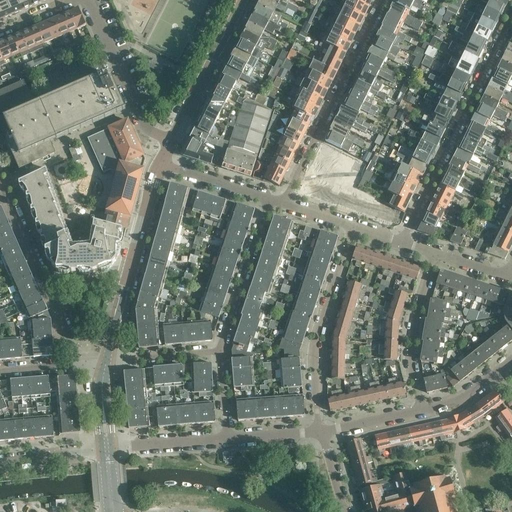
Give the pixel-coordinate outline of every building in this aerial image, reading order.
[(7,0),(0,0),(0,9),(4,18),(14,14),(7,0)] [(19,0),(7,0),(14,14),(24,10),(19,0)] [(19,0),(24,10),(46,0),(19,0)] [(270,0),(261,0),(259,5),(274,13),(276,8),(292,17),(294,12),(278,4),(270,0)] [(270,0),(278,4),(294,12),(296,8),(287,3),(287,0),(270,0)] [(339,0),(338,3),(348,8),(364,17),(369,7),(354,0),(352,0),(349,7),(344,4),(345,2),(340,0),(339,0)] [(409,0),(395,0),(394,3),(410,11),(412,7),(428,14),(430,10),(421,6),(409,0)] [(409,0),(421,6),(430,10),(431,7),(423,2),(418,0),(409,0)] [(461,0),(451,0),(449,4),(459,8),(462,1),(461,0)] [(478,0),(488,4),(486,9),(501,16),(505,7),(490,0),(489,0),(478,0)] [(345,14),(343,18),(360,26),(364,17),(348,8),(335,2),(333,6),(342,11),(341,12),(345,14)] [(394,3),(389,11),(413,23),(418,26),(420,22),(411,18),(411,17),(412,16),(408,14),(410,11),(394,3)] [(455,16),(459,8),(449,4),(446,11),(446,12),(452,14),(455,16)] [(259,5),(254,14),(285,30),(287,25),(280,21),(282,17),(274,13),(259,5)] [(440,5),(436,14),(442,17),(446,8),(440,5)] [(468,11),(482,18),(496,25),(501,16),(486,9),(477,5),(475,9),(469,7),(468,11)] [(79,8),(70,12),(77,29),(86,25),(79,8)] [(389,11),(385,19),(401,28),(403,23),(411,27),(416,30),(418,26),(413,23),(389,11)] [(468,22),(477,27),(492,34),(496,25),(482,18),(468,11),(466,14),(471,17),(470,19),(468,22)] [(70,12),(62,15),(69,33),(77,29),(70,12)] [(448,23),(452,14),(446,12),(442,20),(448,23)] [(310,24),(315,15),(311,13),(306,22),(310,24)] [(254,14),(249,23),(265,30),(273,34),(275,30),(283,34),(285,30),(254,14)] [(62,15),(54,19),(61,36),(69,33),(62,15)] [(332,19),(330,23),(355,35),(360,26),(343,18),(341,22),(337,20),(337,21),(332,19)] [(54,19),(46,22),(53,40),(61,36),(54,19)] [(385,19),(381,28),(404,40),(409,42),(410,38),(406,36),(399,33),(401,28),(385,19)] [(46,22),(37,26),(45,43),(53,40),(46,22)] [(464,31),(473,35),(488,42),(492,34),(477,27),(468,22),(467,26),(464,31)] [(249,23),(245,32),(260,39),(275,46),(277,42),(262,35),(265,30),(249,23)] [(355,35),(330,23),(328,27),(333,29),(333,30),(336,32),(334,36),(350,45),(355,35)] [(37,26),(29,29),(38,50),(46,47),(45,43),(37,26)] [(381,28),(377,37),(393,45),(395,41),(407,47),(409,43),(404,40),(381,28)] [(457,28),(455,31),(464,36),(462,40),(469,44),(484,51),(488,42),(473,35),(457,28)] [(21,33),(29,50),(30,54),(38,50),(29,29),(21,33)] [(307,35),(301,31),(297,39),(303,42),(307,35)] [(260,39),(245,32),(240,40),(256,48),(259,43),(272,50),(275,46),(260,39)] [(21,33),(13,36),(20,53),(29,50),(21,33)] [(13,36),(5,40),(12,57),(14,61),(22,57),(20,53),(13,36)] [(323,37),(321,41),(346,53),(350,45),(334,36),(332,41),(328,39),(323,37)] [(377,37),(372,45),(396,57),(405,62),(407,58),(398,54),(390,50),(392,45),(393,45),(377,37)] [(436,39),(432,37),(428,45),(432,47),(436,39)] [(81,39),(75,42),(78,47),(84,45),(81,39)] [(5,40),(0,41),(0,50),(4,60),(12,57),(5,40)] [(256,48),(240,40),(236,49),(251,57),(267,64),(269,60),(254,52),(256,48)] [(346,53),(321,41),(319,45),(324,48),(323,48),(327,50),(325,55),(342,63),(346,53)] [(453,47),(465,53),(479,60),(484,51),(469,44),(466,49),(455,44),(453,47)] [(372,45),(368,54),(384,62),(386,58),(394,61),(401,66),(404,62),(396,57),(372,45)] [(453,52),(451,57),(475,69),(479,60),(465,53),(448,45),(447,49),(453,52)] [(438,51),(428,46),(425,51),(436,56),(438,51)] [(63,47),(57,50),(60,55),(66,53),(63,47)] [(425,51),(418,47),(414,54),(421,58),(425,51)] [(236,49),(231,58),(247,65),(249,61),(259,66),(265,68),(267,64),(251,57),(236,49)] [(57,50),(52,52),(54,58),(60,55),(57,50)] [(278,59),(284,61),(288,53),(282,50),(278,59)] [(292,50),(287,59),(292,61),(296,52),(292,50)] [(511,55),(506,52),(501,60),(511,65),(511,55)] [(368,54),(364,63),(387,75),(395,79),(397,75),(389,71),(382,67),(384,62),(368,54)] [(323,59),(321,58),(319,63),(337,72),(342,63),(325,55),(323,59)] [(432,61),(425,57),(421,64),(429,68),(432,61)] [(449,61),(446,66),(470,78),(475,69),(451,57),(449,61)] [(231,58),(227,66),(242,74),(256,81),(257,82),(259,78),(244,69),(247,65),(231,58)] [(289,71),(294,62),(292,61),(287,59),(285,63),(282,68),(288,70),(289,71)] [(317,62),(313,60),(309,70),(316,73),(332,82),(337,72),(319,63),(317,62)] [(497,70),(511,77),(511,76),(511,65),(501,60),(497,70)] [(364,63),(359,72),(375,80),(378,75),(385,79),(395,83),(397,80),(387,75),(364,63)] [(454,74),(451,80),(466,87),(470,78),(446,66),(442,64),(440,68),(454,74)] [(227,66),(222,75),(236,82),(238,83),(240,78),(253,85),(256,81),(242,74),(227,66)] [(416,68),(412,66),(408,74),(412,76),(416,68)] [(14,68),(8,71),(11,77),(17,74),(14,68)] [(283,80),(288,70),(282,68),(278,77),(283,80)] [(273,73),(272,73),(270,77),(271,78),(274,79),(279,71),(275,69),(273,73)] [(309,70),(304,79),(328,91),(332,82),(316,73),(309,70)] [(497,70),(493,79),(507,86),(510,81),(511,81),(511,76),(511,77),(497,70)] [(8,71),(3,73),(5,79),(11,77),(8,71)] [(359,72),(355,80),(371,88),(378,92),(386,96),(388,92),(380,88),(380,87),(379,87),(381,83),(375,80),(359,72)] [(11,87),(0,91),(0,124),(11,151),(19,169),(20,169),(20,168),(55,153),(48,135),(54,132),(57,139),(123,110),(122,108),(106,73),(104,74),(98,77),(34,104),(24,81),(21,73),(8,79),(11,87)] [(222,75),(218,85),(231,92),(236,82),(222,75)] [(447,88),(462,96),(466,87),(451,80),(449,84),(430,75),(428,79),(447,88)] [(278,89),(283,80),(278,77),(276,80),(273,86),(277,88),(278,89)] [(273,86),(276,80),(274,79),(271,78),(267,86),(271,89),(273,86)] [(328,91),(304,79),(300,88),(307,92),(323,100),(328,91)] [(493,79),(488,87),(503,94),(511,98),(511,94),(505,91),(507,86),(493,79)] [(355,80),(351,89),(367,97),(369,92),(383,99),(385,96),(378,92),(371,88),(355,80)] [(445,92),(443,97),(457,104),(462,96),(447,88),(431,81),(430,85),(445,92)] [(404,83),(400,92),(404,94),(408,85),(404,83)] [(218,85),(212,96),(226,103),(231,92),(218,85)] [(273,98),(277,88),(273,86),(271,89),(268,96),(273,98)] [(488,87),(484,96),(499,103),(501,99),(511,103),(511,98),(503,94),(488,87)] [(300,88),(295,97),(319,109),(323,100),(307,92),(300,88)] [(347,98),(370,109),(377,112),(378,108),(372,105),(364,102),(367,97),(351,89),(347,98)] [(400,92),(396,101),(400,103),(404,94),(400,92)] [(406,100),(413,104),(415,99),(408,95),(406,100)] [(212,96),(206,106),(220,114),(226,103),(212,96)] [(484,96),(480,105),(494,112),(506,118),(508,114),(496,108),(499,103),(484,96)] [(319,109),(295,97),(290,106),(295,109),(298,110),(311,117),(314,118),(319,109)] [(427,100),(438,106),(453,113),(457,104),(443,97),(440,102),(429,97),(427,100)] [(227,151),(222,168),(232,171),(251,177),(256,160),(272,111),(248,98),(246,100),(243,103),(227,151)] [(347,98),(342,106),(359,114),(361,110),(368,113),(374,116),(376,112),(370,109),(347,98)] [(437,110),(434,115),(449,122),(453,113),(438,106),(425,100),(423,103),(437,110)] [(480,105),(476,113),(490,121),(492,117),(504,123),(506,118),(494,112),(480,105)] [(206,106),(201,118),(215,125),(220,114),(206,106)] [(342,106),(338,114),(362,126),(367,129),(371,131),(373,127),(369,125),(356,119),(359,114),(342,106)] [(389,108),(385,116),(392,120),(396,112),(389,108)] [(295,115),(293,119),(308,127),(310,126),(314,118),(311,117),(298,110),(295,109),(293,113),(295,115)] [(401,109),(398,115),(404,118),(407,111),(401,109)] [(274,110),(271,120),(274,122),(275,120),(277,121),(280,113),(274,110)] [(412,115),(407,113),(403,121),(408,123),(412,115)] [(476,113),(471,122),(486,129),(502,137),(503,133),(488,126),(490,121),(476,113)] [(338,114),(334,123),(350,131),(353,127),(360,130),(363,132),(368,134),(370,131),(365,129),(362,126),(338,114)] [(422,120),(432,125),(444,131),(449,122),(434,115),(432,119),(424,116),(422,120)] [(426,132),(428,134),(440,140),(444,131),(432,125),(417,117),(415,121),(428,127),(426,132)] [(201,118),(195,128),(209,135),(215,125),(201,118)] [(291,124),(289,128),(304,136),(306,135),(307,133),(306,131),(308,127),(293,119),(291,118),(288,122),(291,124)] [(98,133),(88,138),(104,173),(110,170),(116,172),(103,222),(104,223),(126,229),(129,218),(143,169),(145,160),(143,156),(141,149),(128,120),(108,129),(98,133)] [(271,120),(268,129),(274,131),(277,122),(275,121),(274,122),(271,120)] [(471,122),(467,131),(482,138),(484,134),(496,140),(500,142),(497,146),(502,149),(507,140),(498,136),(486,129),(471,122)] [(334,123),(329,132),(353,143),(362,148),(364,144),(348,136),(350,131),(334,123)] [(286,133),(284,137),(299,145),(300,144),(302,143),(303,141),(302,140),(304,136),(289,128),(286,127),(284,131),(286,133)] [(195,128),(190,138),(194,140),(194,141),(204,146),(209,136),(209,135),(195,128)] [(409,130),(407,134),(410,135),(436,149),(440,140),(428,134),(426,132),(423,137),(411,131),(409,130)] [(463,140),(477,147),(493,155),(495,151),(479,143),(482,138),(467,131),(463,140)] [(329,132),(325,140),(327,141),(327,142),(341,149),(343,144),(351,147),(357,150),(359,147),(353,143),(329,132)] [(394,138),(386,135),(382,143),(390,146),(394,138)] [(410,135),(408,140),(419,145),(417,150),(432,157),(436,149),(410,135)] [(194,140),(190,138),(182,152),(184,156),(211,164),(213,159),(219,161),(220,159),(223,160),(228,142),(220,139),(219,141),(215,139),(209,136),(204,146),(194,141),(194,140)] [(282,141),(280,146),(295,154),(295,153),(297,153),(298,150),(297,149),(299,145),(284,137),(282,136),(280,140),(282,141)] [(463,140),(458,149),(473,156),(475,151),(491,159),(492,155),(477,147),(463,140)] [(333,161),(338,150),(324,143),(318,154),(333,161)] [(275,155),(291,163),(291,162),(293,162),(294,159),(293,158),(295,154),(280,146),(277,145),(275,149),(278,150),(275,155)] [(73,147),(68,149),(72,158),(74,162),(79,160),(77,156),(73,147)] [(400,147),(398,151),(401,152),(414,159),(427,166),(432,157),(417,150),(415,155),(400,147)] [(458,149),(454,157),(469,165),(480,170),(484,172),(485,168),(482,167),(470,161),(473,156),(458,149)] [(367,161),(371,154),(366,151),(362,159),(367,161)] [(397,153),(396,155),(399,157),(402,158),(400,161),(399,163),(401,164),(408,168),(415,171),(423,175),(427,166),(414,159),(401,152),(398,151),(397,153)] [(271,164),(286,172),(286,171),(288,171),(289,169),(289,167),(291,163),(275,155),(273,154),(271,158),(273,159),(271,164)] [(327,173),(333,161),(318,154),(313,166),(327,173)] [(454,157),(450,166),(464,173),(467,169),(478,174),(480,171),(469,165),(454,157)] [(259,158),(253,177),(270,183),(271,182),(279,186),(286,172),(271,164),(266,173),(262,172),(264,161),(259,158)] [(213,159),(211,164),(220,167),(223,160),(220,159),(219,161),(213,159)] [(398,163),(393,172),(401,176),(403,177),(418,185),(423,175),(415,171),(408,168),(401,164),(401,165),(398,163)] [(450,166),(445,175),(460,182),(471,188),(473,184),(462,178),(464,173),(450,166)] [(19,181),(19,184),(20,184),(20,187),(22,190),(24,192),(26,193),(27,193),(51,182),(46,169),(46,168),(24,179),(19,181)] [(393,172),(389,181),(391,183),(399,186),(414,194),(418,185),(403,177),(401,176),(393,172)] [(445,175),(441,184),(455,192),(458,187),(469,193),(471,188),(460,182),(445,175)] [(307,178),(302,193),(313,197),(318,182),(307,178)] [(359,183),(356,188),(361,190),(365,181),(361,179),(359,183)] [(27,193),(26,193),(26,197),(27,197),(27,200),(28,202),(29,205),(31,207),(55,195),(51,182),(27,193)] [(318,182),(313,197),(325,201),(330,186),(318,182)] [(170,183),(168,192),(188,198),(190,189),(170,183)] [(391,183),(387,192),(391,194),(394,195),(409,203),(414,194),(399,186),(391,183)] [(441,184),(436,194),(451,201),(453,196),(468,202),(469,199),(455,192),(441,184)] [(330,186),(325,201),(336,205),(341,189),(330,186)] [(341,189),(336,205),(348,208),(353,193),(341,189)] [(168,192),(165,202),(185,207),(188,198),(168,192)] [(199,192),(192,212),(202,215),(208,195),(199,192)] [(353,193),(348,208),(359,212),(364,197),(353,193)] [(391,194),(389,199),(392,200),(389,205),(390,205),(404,213),(409,203),(394,195),(391,194)] [(451,201),(436,194),(431,204),(446,211),(449,213),(454,215),(456,212),(452,209),(451,211),(447,209),(451,201)] [(55,195),(31,207),(31,211),(32,211),(32,213),(32,216),(34,219),(36,221),(60,209),(55,195)] [(218,198),(208,195),(202,215),(211,218),(212,215),(218,198)] [(364,197),(359,212),(371,216),(376,201),(364,197)] [(226,201),(218,198),(212,215),(211,218),(220,220),(222,214),(225,206),(226,201)] [(165,202),(163,211),(183,216),(185,207),(165,202)] [(235,203),(232,212),(252,219),(255,210),(235,203)] [(449,213),(431,204),(426,214),(441,221),(443,215),(445,217),(447,214),(448,215),(449,213)] [(404,213),(390,205),(384,217),(399,224),(404,213)] [(497,213),(506,217),(511,220),(511,208),(507,215),(503,213),(504,211),(499,209),(497,213)] [(36,221),(36,224),(36,227),(37,230),(38,232),(41,234),(65,223),(60,209),(36,221)] [(163,211),(160,221),(180,226),(183,216),(163,211)] [(229,221),(249,228),(252,219),(232,212),(229,221)] [(505,220),(501,226),(511,231),(511,220),(506,217),(497,213),(495,217),(500,220),(501,218),(505,220)] [(426,214),(422,223),(437,230),(441,221),(426,214)] [(6,215),(0,217),(0,228),(9,225),(9,224),(6,215)] [(274,216),(271,225),(291,231),(294,222),(292,222),(274,216)] [(464,228),(467,222),(459,218),(456,224),(464,228)] [(41,234),(41,238),(41,241),(42,244),(43,246),(46,248),(45,248),(45,252),(46,252),(46,255),(47,257),(48,260),(50,262),(51,265),(56,269),(57,269),(57,271),(59,272),(62,273),(65,273),(68,273),(70,272),(78,273),(78,272),(80,273),(83,274),(86,275),(89,274),(91,273),(99,270),(102,271),(105,270),(107,270),(110,268),(112,266),(112,265),(116,260),(117,256),(119,254),(120,251),(120,248),(120,245),(120,242),(123,242),(126,229),(105,223),(104,223),(103,222),(98,221),(94,220),(92,220),(91,219),(91,220),(90,234),(85,232),(83,232),(81,232),(78,232),(76,233),(74,234),(72,235),(70,237),(65,223),(41,234)] [(160,221),(157,230),(178,235),(180,226),(160,221)] [(229,221),(226,230),(246,237),(249,228),(229,221)] [(437,230),(422,223),(418,231),(436,237),(448,241),(450,236),(437,230)] [(9,225),(0,228),(0,238),(13,233),(9,225)] [(291,231),(271,225),(268,234),(288,240),(291,231)] [(488,231),(497,236),(511,243),(511,231),(501,226),(498,234),(494,233),(495,230),(490,228),(488,231)] [(306,227),(303,235),(307,236),(309,237),(312,229),(306,227)] [(451,240),(450,242),(460,246),(465,247),(466,244),(462,242),(465,235),(469,237),(470,235),(467,233),(457,228),(451,240)] [(178,235),(157,230),(155,238),(175,244),(178,235)] [(226,230),(223,239),(243,246),(246,237),(226,230)] [(318,231),(315,240),(335,246),(338,237),(321,231),(318,231)] [(492,246),(493,246),(508,253),(511,245),(511,243),(497,236),(488,231),(486,236),(491,238),(490,239),(494,240),(492,246)] [(13,233),(0,238),(0,248),(0,249),(17,241),(13,233)] [(285,249),(288,240),(268,234),(265,243),(285,249)] [(155,238),(153,248),(173,253),(175,244),(155,238)] [(223,239),(220,249),(240,255),(243,246),(223,239)] [(335,246),(315,240),(312,249),(332,255),(335,246)] [(479,240),(475,250),(479,251),(483,242),(479,240)] [(17,241),(0,249),(0,248),(0,254),(2,258),(4,258),(21,250),(17,241)] [(285,249),(265,243),(262,252),(282,258),(285,249)] [(487,248),(484,253),(505,260),(508,253),(493,246),(491,250),(487,248)] [(356,247),(352,260),(354,261),(356,261),(355,266),(360,268),(361,263),(365,250),(356,247)] [(153,248),(150,256),(170,262),(173,253),(153,248)] [(220,249),(217,258),(237,264),(240,255),(220,249)] [(330,264),(332,255),(312,249),(310,258),(330,264)] [(21,250),(4,258),(2,258),(6,267),(8,266),(25,259),(25,258),(24,258),(21,250)] [(365,250),(361,263),(366,264),(364,269),(369,271),(375,253),(365,250)] [(282,258),(262,252),(259,261),(279,268),(282,258)] [(375,253),(369,271),(373,272),(375,267),(380,269),(384,256),(377,254),(375,253)] [(150,256),(148,265),(168,270),(170,262),(150,256)] [(384,256),(380,269),(384,270),(383,275),(388,277),(393,259),(384,256)] [(217,258),(214,267),(234,273),(237,264),(217,258)] [(310,258),(307,267),(327,273),(330,264),(310,258)] [(25,259),(8,266),(6,267),(9,276),(11,275),(29,267),(25,259)] [(393,259),(388,277),(392,278),(393,273),(398,275),(402,262),(393,259)] [(279,268),(259,261),(256,270),(276,277),(279,268)] [(402,262),(398,275),(402,276),(401,281),(406,283),(407,278),(411,265),(402,262)] [(148,265),(145,274),(166,279),(168,270),(148,265)] [(407,278),(406,283),(410,284),(411,279),(414,280),(416,281),(420,268),(411,265),(407,278)] [(29,267),(11,275),(9,276),(13,285),(16,284),(32,277),(32,276),(29,267)] [(234,273),(214,267),(211,276),(231,282),(234,273)] [(307,267),(304,276),(324,282),(327,273),(307,267)] [(273,286),(276,277),(256,270),(253,279),(273,286)] [(441,270),(436,284),(435,288),(437,289),(438,285),(444,287),(442,291),(445,292),(446,288),(451,274),(441,270)] [(145,274),(143,282),(163,288),(166,279),(145,274)] [(451,274),(446,288),(445,292),(447,292),(448,288),(453,290),(452,294),(454,295),(455,291),(460,277),(451,274)] [(211,276),(208,285),(228,291),(231,282),(211,276)] [(304,276),(301,285),(321,291),(324,282),(304,276)] [(32,277),(16,284),(13,285),(17,293),(19,292),(36,284),(32,277)] [(460,277),(455,291),(454,295),(456,295),(457,291),(463,293),(461,297),(464,298),(465,294),(470,280),(460,277)] [(273,286),(253,279),(250,288),(270,295),(273,286)] [(470,280),(465,294),(464,298),(466,298),(467,294),(472,296),(471,300),(473,301),(475,297),(479,283),(470,280)] [(143,282),(141,291),(161,297),(163,288),(143,282)] [(349,282),(346,291),(364,296),(365,291),(360,290),(362,285),(351,282),(349,282)] [(479,283),(475,297),(473,301),(475,302),(477,298),(482,299),(480,303),(483,304),(484,300),(489,286),(479,283)] [(36,284),(19,292),(17,293),(21,302),(23,301),(40,293),(36,284)] [(228,291),(208,285),(205,294),(225,300),(228,291)] [(301,285),(298,294),(318,300),(321,291),(301,285)] [(489,286),(484,300),(483,304),(485,305),(486,301),(491,303),(490,306),(492,307),(494,303),(498,289),(489,286)] [(263,298),(265,293),(250,288),(247,297),(267,304),(268,299),(263,298)] [(394,295),(392,300),(404,304),(407,295),(405,294),(406,294),(400,292),(398,292),(390,289),(388,294),(394,295)] [(498,289),(494,303),(492,307),(494,308),(496,304),(500,306),(499,309),(501,310),(503,306),(507,294),(507,293),(498,289)] [(141,291),(136,310),(154,309),(157,308),(160,299),(161,297),(141,291)] [(346,291),(344,300),(356,304),(358,299),(363,301),(364,296),(346,291)] [(40,293),(23,301),(21,302),(25,310),(27,309),(44,301),(40,293)] [(503,312),(504,320),(504,321),(511,330),(511,294),(509,293),(503,312)] [(205,294),(202,303),(222,309),(225,300),(205,294)] [(298,294),(295,303),(315,309),(318,300),(298,294)] [(265,308),(267,304),(247,297),(244,306),(259,311),(261,306),(265,308)] [(356,304),(344,300),(341,309),(359,314),(360,310),(355,308),(356,304)] [(385,302),(384,307),(401,313),(404,304),(392,300),(391,304),(385,302)] [(451,310),(446,309),(447,302),(434,300),(433,301),(430,301),(429,311),(450,314),(451,310)] [(44,301),(27,309),(25,310),(16,314),(17,318),(26,314),(29,320),(47,311),(48,310),(44,301)] [(199,311),(201,312),(201,313),(219,318),(222,309),(202,303),(199,311)] [(291,311),(291,312),(312,318),(315,309),(295,303),(292,311),(291,311)] [(264,313),(259,311),(244,306),(241,315),(242,316),(261,322),(264,313)] [(401,313),(384,307),(382,312),(388,314),(385,320),(399,321),(401,313)] [(154,309),(136,310),(136,320),(157,318),(157,308),(154,309)] [(357,319),(359,314),(341,309),(338,319),(351,322),(352,318),(357,319)] [(429,311),(427,319),(436,320),(449,322),(449,320),(449,319),(463,321),(462,316),(454,315),(450,314),(429,311)] [(291,312),(288,321),(308,327),(311,318),(312,318),(291,312)] [(168,324),(163,325),(164,332),(164,336),(165,340),(165,346),(175,345),(173,324),(173,321),(172,315),(169,315),(168,321),(168,324)] [(262,322),(242,316),(239,324),(257,330),(259,331),(262,322)] [(157,318),(136,320),(137,329),(158,327),(157,318)] [(213,341),(211,321),(206,321),(206,318),(201,318),(201,322),(203,342),(213,341)] [(31,331),(33,330),(52,329),(51,319),(32,321),(30,322),(31,331)] [(189,323),(182,323),(184,344),(194,343),(192,322),(192,319),(189,320),(189,323)] [(192,319),(192,322),(194,343),(203,342),(201,322),(197,322),(197,319),(192,319)] [(350,327),(351,322),(338,319),(335,327),(353,333),(355,328),(350,327)] [(425,319),(424,330),(440,333),(445,334),(446,329),(441,328),(442,325),(443,325),(448,325),(449,322),(436,320),(427,319),(425,319)] [(380,326),(380,331),(398,332),(399,321),(385,320),(385,326),(380,326)] [(173,321),(173,324),(175,345),(184,344),(182,323),(178,324),(177,321),(173,321)] [(288,321),(285,330),(305,336),(308,327),(288,321)] [(486,327),(483,329),(488,336),(491,339),(500,350),(508,344),(499,333),(496,329),(492,323),(489,325),(497,334),(492,338),(490,334),(491,334),(486,327)] [(496,329),(499,333),(508,344),(511,340),(511,333),(507,326),(506,327),(504,323),(502,325),(504,328),(500,332),(498,328),(496,329)] [(239,324),(237,333),(252,338),(254,339),(257,330),(239,324)] [(164,332),(159,333),(158,327),(137,329),(138,339),(164,336),(164,332)] [(335,327),(331,340),(346,341),(347,336),(352,338),(353,333),(335,327)] [(52,329),(33,330),(31,331),(32,340),(34,340),(53,339),(52,329)] [(285,330),(282,339),(301,345),(301,344),(302,345),(305,336),(285,330)] [(424,330),(422,340),(440,343),(440,342),(439,342),(439,338),(444,338),(445,334),(440,333),(424,330)] [(398,332),(380,331),(379,336),(385,336),(384,341),(398,341),(398,332)] [(233,342),(235,343),(248,347),(252,338),(237,333),(233,342)] [(159,341),(165,340),(164,336),(138,339),(139,348),(155,347),(160,346),(159,341)] [(489,341),(484,344),(483,345),(492,357),(500,350),(491,339),(488,336),(486,337),(489,341)] [(11,338),(2,339),(3,360),(13,359),(11,338)] [(21,338),(11,338),(13,359),(23,358),(21,343),(21,340),(21,338)] [(32,340),(21,343),(23,358),(34,357),(54,356),(53,339),(34,340),(32,340)] [(301,345),(282,339),(279,349),(284,350),(299,352),(301,345)] [(331,340),(331,350),(350,350),(351,346),(345,345),(346,341),(331,340)] [(440,343),(422,340),(421,345),(423,346),(422,350),(438,353),(443,354),(444,349),(439,348),(440,343)] [(379,345),(379,350),(397,351),(398,341),(384,341),(384,345),(379,345)] [(472,348),(475,351),(484,363),(492,357),(483,345),(480,342),(478,344),(481,347),(476,350),(474,347),(472,348)] [(235,343),(232,351),(247,353),(248,347),(235,343)] [(464,354),(467,358),(476,369),(484,363),(475,351),(472,348),(469,345),(467,346),(470,350),(473,353),(469,357),(466,353),(464,354)] [(457,361),(459,364),(468,376),(476,369),(467,358),(460,349),(458,350),(465,359),(460,363),(453,352),(451,356),(455,361),(457,361)] [(299,352),(284,350),(284,360),(299,359),(299,352)] [(331,350),(331,360),(345,360),(345,355),(350,355),(350,350),(331,350)] [(397,351),(379,350),(378,355),(384,355),(383,361),(386,361),(394,361),(394,360),(397,360),(397,351)] [(422,350),(421,360),(423,361),(423,362),(437,364),(437,363),(442,364),(442,358),(443,354),(438,353),(422,350)] [(247,353),(232,351),(233,359),(250,358),(252,358),(252,353),(247,353)] [(451,355),(447,354),(446,358),(442,367),(445,367),(451,355)] [(232,359),(232,369),(253,367),(252,358),(250,358),(233,359),(232,359)] [(279,360),(279,365),(279,370),(300,368),(299,359),(284,360),(279,360)] [(331,360),(331,369),(350,369),(350,365),(345,365),(345,360),(331,360)] [(448,367),(451,371),(457,379),(459,382),(460,382),(468,376),(459,364),(457,361),(456,361),(454,362),(457,366),(453,369),(450,366),(448,367)] [(194,364),(191,364),(192,374),(212,373),(212,364),(194,364)] [(182,365),(173,366),(174,386),(184,386),(183,383),(184,383),(183,370),(182,365)] [(165,392),(169,391),(169,387),(174,386),(173,366),(163,367),(165,392)] [(433,373),(434,377),(437,391),(447,389),(447,388),(446,385),(444,374),(444,375),(443,371),(445,371),(445,367),(440,366),(440,371),(441,375),(436,376),(435,372),(433,373)] [(161,388),(161,392),(165,392),(163,367),(153,368),(154,370),(153,370),(155,386),(155,388),(161,388)] [(253,367),(232,369),(233,378),(254,377),(253,367)] [(300,368),(279,370),(280,370),(280,379),(301,378),(300,368)] [(336,379),(341,379),(345,379),(345,374),(350,374),(350,369),(331,369),(331,379),(336,379)] [(124,372),(125,381),(145,379),(145,371),(144,371),(144,370),(124,372)] [(212,373),(192,374),(192,383),(212,383),(212,373)] [(423,375),(424,379),(427,393),(437,391),(434,377),(433,373),(430,373),(431,377),(426,379),(425,375),(423,375)] [(49,376),(39,377),(41,398),(50,397),(49,383),(49,379),(49,376)] [(55,380),(56,387),(77,385),(76,376),(55,377),(55,380)] [(39,377),(30,378),(31,399),(41,398),(39,377)] [(254,377),(233,378),(234,388),(255,386),(254,377)] [(30,378),(20,379),(22,400),(31,399),(30,378)] [(301,378),(280,379),(281,389),(288,388),(302,387),(301,378)] [(398,378),(393,379),(397,397),(406,395),(404,382),(399,383),(398,378)] [(20,379),(11,380),(11,385),(12,398),(12,401),(22,400),(20,379)] [(145,379),(125,381),(126,391),(146,389),(145,379)] [(389,385),(384,386),(387,399),(397,397),(393,379),(388,380),(389,385)] [(457,379),(446,385),(447,388),(454,387),(459,382),(457,379)] [(379,382),(374,383),(378,401),(387,399),(384,386),(380,387),(379,382)] [(212,383),(192,383),(192,393),(194,393),(213,392),(212,383)] [(370,389),(365,390),(368,403),(378,401),(374,383),(369,384),(370,389)] [(77,385),(56,387),(57,397),(78,395),(77,385)] [(360,386),(355,387),(359,405),(368,403),(365,390),(361,391),(360,386)] [(351,393),(346,394),(349,407),(359,405),(355,387),(350,388),(351,393)] [(146,389),(126,391),(127,400),(147,398),(146,389)] [(341,390),(336,391),(340,409),(349,407),(346,394),(342,395),(341,390)] [(332,398),(327,399),(330,411),(340,409),(336,391),(331,392),(332,398)] [(494,392),(484,399),(496,414),(499,412),(496,408),(502,403),(494,392)] [(78,395),(57,397),(57,406),(78,404),(78,395)] [(303,395),(293,396),(295,417),(305,416),(304,403),(303,403),(303,395)] [(293,396),(284,397),(286,417),(295,417),(293,396)] [(274,397),(265,398),(267,419),(276,418),(274,397)] [(284,397),(274,397),(276,418),(286,417),(284,397)] [(147,398),(127,400),(128,409),(127,409),(127,410),(148,408),(147,398)] [(265,398),(255,399),(257,420),(258,420),(258,419),(267,419),(265,398)] [(246,399),(236,400),(238,421),(248,420),(246,399)] [(255,399),(246,399),(248,420),(257,420),(255,399)] [(484,399),(476,405),(483,417),(486,415),(490,412),(494,416),(496,414),(484,399)] [(214,402),(204,403),(206,423),(215,423),(214,402)] [(195,403),(185,404),(187,425),(196,424),(195,403)] [(204,403),(195,403),(196,424),(206,423),(204,403)] [(78,404),(57,406),(58,416),(79,413),(78,404)] [(185,404),(176,405),(177,426),(187,425),(185,404)] [(176,405),(166,406),(168,427),(177,426),(176,405)] [(476,405),(466,412),(474,423),(477,427),(479,426),(477,421),(483,417),(476,405)] [(157,409),(157,412),(159,427),(168,427),(166,406),(157,407),(157,409)] [(148,408),(127,410),(128,419),(149,417),(148,408)] [(496,428),(498,430),(511,420),(511,416),(507,410),(495,418),(500,425),(496,428)] [(459,416),(456,417),(454,418),(460,432),(465,429),(474,423),(466,412),(459,416)] [(79,413),(58,416),(59,425),(80,423),(79,413)] [(52,416),(42,417),(44,437),(53,436),(53,433),(52,418),(52,416)] [(42,417),(33,418),(35,438),(44,437),(42,417)] [(149,417),(128,419),(129,429),(149,427),(149,417)] [(23,418),(14,419),(16,440),(25,439),(23,418)] [(33,418),(23,418),(25,439),(35,438),(33,418)] [(449,420),(440,422),(444,436),(453,434),(460,432),(454,418),(452,419),(449,420)] [(14,419),(5,420),(7,441),(16,440),(14,419)] [(511,420),(498,430),(500,433),(504,430),(509,437),(511,434),(511,420)] [(440,422),(430,424),(433,438),(440,436),(441,441),(445,441),(444,436),(440,422)] [(80,423),(59,425),(60,432),(60,434),(81,432),(80,423)] [(430,424),(419,426),(423,445),(426,445),(425,440),(433,438),(430,424)] [(419,426),(408,429),(411,443),(419,441),(420,446),(423,445),(419,426)] [(408,429),(397,431),(401,450),(405,449),(404,444),(411,443),(408,429)] [(397,431),(386,434),(389,447),(397,446),(398,451),(401,450),(397,431)] [(386,434),(375,436),(379,450),(380,455),(383,454),(382,449),(389,447),(386,434)] [(361,439),(347,443),(350,454),(364,450),(361,439)] [(364,450),(350,454),(353,465),(367,461),(371,459),(371,456),(366,457),(364,450)] [(234,461),(233,453),(232,452),(225,452),(223,454),(224,461),(225,461),(225,463),(227,463),(227,464),(233,463),(233,461),(234,461)] [(367,461),(353,465),(356,475),(370,471),(368,464),(372,463),(371,459),(367,461)] [(370,471),(356,475),(359,486),(373,482),(378,481),(376,477),(372,479),(370,471)] [(369,509),(369,511),(392,511),(414,506),(409,489),(410,489),(409,486),(406,473),(393,476),(397,493),(383,497),(380,485),(359,491),(364,506),(366,506),(367,508),(366,509),(366,510),(367,510),(369,509)] [(448,476),(413,485),(409,486),(410,489),(409,489),(414,506),(414,507),(415,506),(416,510),(415,510),(415,511),(416,511),(457,511),(458,511),(459,511),(458,510),(457,510),(456,506),(457,506),(457,505),(456,505),(455,501),(456,501),(455,499),(454,499),(454,496),(450,478),(449,479),(448,476)] [(66,500),(56,501),(56,508),(66,508),(66,500)]
